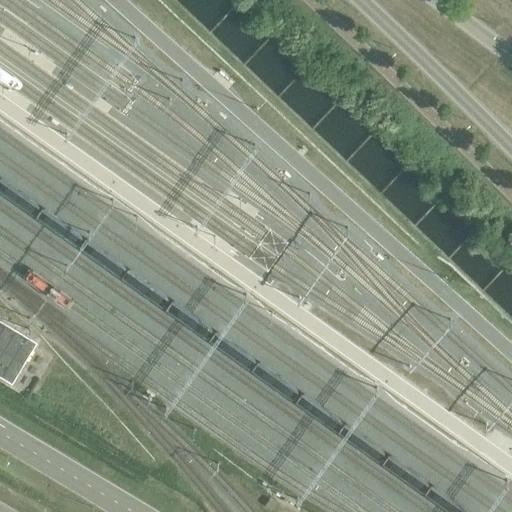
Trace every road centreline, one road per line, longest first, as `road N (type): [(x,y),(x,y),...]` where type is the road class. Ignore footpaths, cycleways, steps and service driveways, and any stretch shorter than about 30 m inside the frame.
road 1 (secondary): [(358,0),(511,149)]
road 2 (tertiary): [(131,511),(0,433)]
